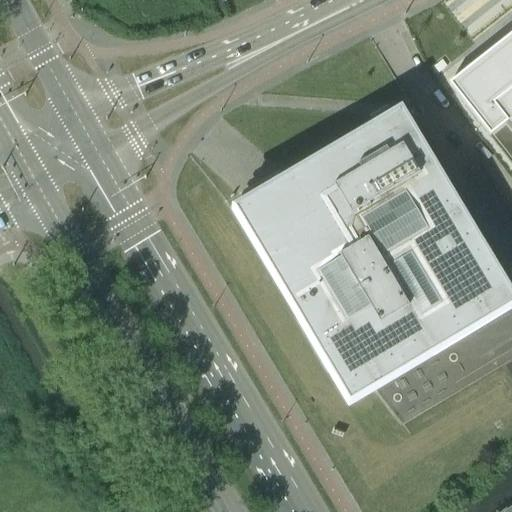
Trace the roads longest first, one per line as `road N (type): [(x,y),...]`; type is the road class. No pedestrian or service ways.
road 1 (secondary): [(304,511),(93,155)]
road 2 (secondary): [(31,185),(227,511)]
road 3 (tertiary): [(93,155),(381,0)]
road 4 (tertiary): [(325,0),(72,118)]
road 5 (secondary): [(72,118),(5,0)]
